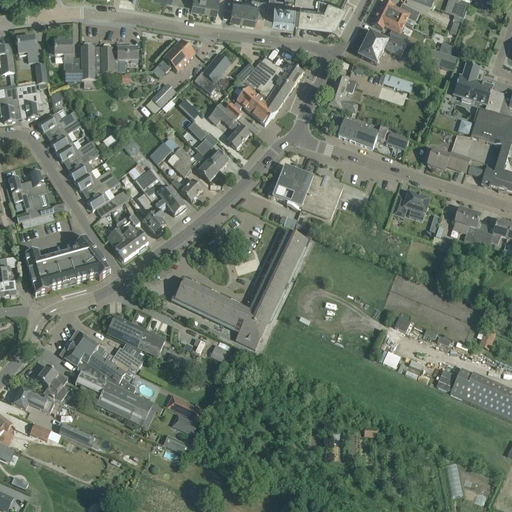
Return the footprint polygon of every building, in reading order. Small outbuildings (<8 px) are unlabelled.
[(192,0),(191,8),(203,10),(204,0),(192,0)] [(204,0),(203,10),(215,12),(216,7),(224,8),(224,0),(204,0)] [(242,20),(245,3),(240,2),(240,0),(224,0),(224,8),(231,10),(230,18),(242,20)] [(268,0),(266,11),(272,11),(272,16),(271,23),(282,24),(284,0),(279,0),(268,0)] [(284,0),(282,24),(292,25),(293,21),(297,22),(297,23),(299,5),(294,5),(294,0),(284,0)] [(294,0),(294,5),(299,5),(297,22),(297,23),(332,27),(344,6),(343,6),(341,5),(326,0),(294,0)] [(403,0),(431,10),(434,2),(429,0),(403,0)] [(468,0),(452,0),(459,2),(453,22),(462,25),(470,1),(468,0)] [(262,19),(264,9),(265,2),(257,1),(257,5),(245,3),(242,20),(254,23),(255,18),(262,19)] [(389,19),(405,27),(409,18),(416,21),(419,15),(403,7),(401,12),(394,9),(383,3),(377,15),(388,20),(389,19)] [(377,15),(371,27),(380,31),(382,32),(384,29),(392,33),(394,29),(400,33),(400,34),(401,34),(403,31),(405,27),(389,19),(388,20),(377,15)] [(454,24),(449,35),(455,37),(459,26),(454,24)] [(407,46),(389,37),(386,43),(369,34),(358,58),(376,67),(384,51),(400,60),(407,46)] [(37,64),(35,49),(34,39),(16,41),(18,57),(28,56),(29,65),(37,64)] [(68,89),(80,83),(82,83),(81,72),(72,72),(72,66),(72,44),(65,44),(65,41),(54,42),(54,47),(48,47),(49,59),(64,58),(64,66),(64,72),(65,72),(66,83),(68,83),(68,89)] [(15,76),(12,55),(4,56),(3,43),(0,43),(0,67),(1,77),(15,76)] [(164,61),(157,68),(165,75),(171,69),(177,74),(195,56),(181,43),(163,61),(164,61)] [(83,49),(81,49),(81,61),(81,72),(82,83),(94,83),(102,83),(102,75),(114,75),(118,74),(118,63),(125,63),(137,63),(137,51),(118,51),(111,50),(111,48),(109,46),(104,47),(103,48),(103,51),(93,51),(93,49),(91,49),(91,47),(89,45),(85,45),(83,47),(83,49)] [(423,63),(436,68),(452,74),(455,67),(457,60),(428,51),(423,63)] [(203,83),(199,87),(213,98),(220,90),(215,85),(230,66),(219,57),(200,80),(203,83)] [(284,90),(290,94),(303,74),(291,66),(286,74),(265,60),(255,70),(274,84),(278,86),(278,85),(284,89),(284,90)] [(249,65),(244,71),(249,76),(254,71),(249,65)] [(479,70),(466,66),(462,77),(459,76),(453,97),(462,100),(461,102),(471,106),(472,103),(486,108),(485,112),(498,117),(502,104),(505,97),(491,92),(493,88),(475,83),(479,70)] [(45,67),(36,68),(38,86),(39,86),(46,85),(47,85),(45,67)] [(354,67),(352,74),(359,77),(363,75),(364,71),(354,67)] [(274,84),(255,70),(254,71),(249,76),(241,84),(265,105),(276,113),(290,94),(284,90),(284,89),(278,85),(278,86),(274,84)] [(114,75),(102,75),(102,83),(114,82),(114,75)] [(386,75),(383,86),(410,95),(414,84),(386,75)] [(337,77),(328,107),(340,111),(340,110),(351,114),(356,115),(359,106),(348,102),(349,101),(346,100),(344,99),(349,81),(347,81),(347,80),(337,77)] [(276,114),(276,113),(265,105),(241,84),(237,89),(243,95),(236,103),(237,103),(233,107),(231,105),(226,112),(237,121),(242,115),(238,112),(242,108),(264,128),(276,115),(276,114)] [(167,86),(152,101),(145,108),(153,116),(175,94),(167,86)] [(40,113),(38,105),(33,106),(32,97),(37,96),(35,87),(16,90),(20,116),(21,119),(27,118),(27,122),(38,120),(37,113),(40,113)] [(21,122),(21,121),(21,119),(20,116),(16,90),(4,92),(5,100),(0,101),(0,114),(1,119),(3,119),(4,125),(15,124),(14,117),(20,116),(21,122)] [(65,100),(60,93),(51,98),(53,107),(65,100)] [(193,120),(199,114),(184,100),(178,107),(193,120)] [(502,104),(498,117),(511,120),(511,100),(510,106),(502,104)] [(175,127),(185,118),(171,103),(161,112),(175,127)] [(234,123),(237,121),(226,112),(225,112),(219,107),(208,120),(216,127),(221,121),(235,134),(227,143),(236,151),(249,136),(234,123)] [(486,169),(480,186),(511,196),(511,120),(498,117),(485,112),(479,111),(470,139),(501,149),(494,172),(486,169)] [(53,137),(61,132),(78,122),(73,114),(65,120),(61,122),(59,118),(56,115),(38,126),(44,136),(50,132),(53,137)] [(341,129),(338,138),(355,145),(373,151),(376,142),(380,143),(383,144),(384,143),(386,144),(390,133),(380,130),(363,124),(345,118),(341,129)] [(61,132),(53,137),(56,142),(50,146),(56,155),(65,150),(72,145),(67,137),(82,128),(78,122),(61,132)] [(469,137),(473,125),(465,123),(460,126),(458,133),(469,137)] [(194,125),(188,131),(200,143),(206,137),(194,125)] [(386,144),(386,146),(405,152),(409,140),(390,133),(386,144)] [(185,166),(191,160),(181,150),(180,150),(170,140),(166,144),(172,152),(171,153),(174,156),(175,155),(185,166)] [(205,141),(196,151),(198,154),(208,164),(219,174),(228,164),(221,157),(218,154),(205,141)] [(68,161),(71,166),(80,161),(95,150),(92,144),(89,146),(78,153),(72,145),(65,150),(56,155),(62,165),(68,161)] [(68,175),(74,184),(83,179),(91,174),(93,173),(88,165),(100,157),(95,150),(80,161),(71,166),(74,171),(68,175)] [(465,174),(468,165),(470,161),(450,154),(449,158),(432,152),(427,167),(445,173),(448,164),(453,166),(452,170),(465,174)] [(197,163),(192,168),(198,174),(202,177),(209,184),(219,174),(208,164),(198,154),(193,160),(197,163)] [(167,163),(184,180),(191,172),(185,167),(185,166),(175,155),(174,156),(167,163)] [(128,175),(135,184),(146,175),(139,166),(128,175)] [(483,172),(480,171),(482,168),(476,166),(475,169),(470,168),(467,175),(480,179),(483,172)] [(291,206),(302,177),(293,173),(294,172),(284,169),(282,174),(282,175),(277,188),(277,187),(272,200),(274,200),(291,206)] [(185,210),(179,202),(170,190),(169,192),(162,184),(152,171),(146,175),(135,184),(144,196),(158,213),(160,215),(167,209),(174,218),(175,217),(174,216),(178,214),(180,215),(184,212),(184,211),(185,210)] [(86,190),(90,195),(98,190),(114,179),(110,172),(100,178),(101,179),(96,182),(91,174),(83,179),(74,184),(80,194),(86,190)] [(49,210),(45,196),(46,196),(40,173),(30,176),(32,183),(26,185),(36,220),(52,216),(54,215),(52,209),(49,210)] [(302,177),(291,206),(291,207),(301,211),(313,179),(303,176),(302,177)] [(19,179),(8,182),(14,205),(23,202),(27,216),(28,216),(30,222),(36,220),(26,185),(21,186),(19,179)] [(93,213),(96,211),(109,203),(104,195),(118,186),(114,179),(98,190),(90,195),(93,200),(87,204),(93,213)] [(323,183),(313,179),(301,211),(330,222),(342,191),(327,185),(329,181),(324,180),(323,183)] [(197,199),(196,198),(202,192),(193,183),(189,187),(187,185),(183,188),(176,181),(173,184),(172,184),(171,185),(190,203),(192,202),(193,203),(195,204),(198,201),(197,199)] [(123,194),(113,200),(119,208),(128,202),(123,194)] [(398,198),(393,216),(402,219),(403,216),(405,210),(410,212),(408,217),(422,222),(424,216),(425,216),(429,202),(408,195),(406,201),(398,198)] [(161,234),(160,233),(166,228),(161,222),(164,220),(160,215),(158,213),(144,196),(139,200),(146,209),(144,210),(151,219),(144,224),(148,229),(154,237),(157,236),(158,237),(161,234)] [(119,208),(113,200),(109,203),(96,211),(101,220),(110,214),(119,208)] [(480,248),(483,236),(475,233),(480,218),(459,211),(453,230),(466,234),(463,243),(470,245),(480,248)] [(22,224),(23,230),(54,222),(52,216),(36,220),(30,222),(22,224)] [(119,232),(136,254),(139,252),(140,253),(146,249),(145,248),(148,246),(136,230),(140,227),(133,218),(129,222),(130,224),(120,232),(119,232)] [(500,239),(507,241),(511,225),(503,222),(502,225),(497,223),(492,239),(483,236),(480,248),(489,251),(491,244),(497,246),(500,239)] [(107,239),(116,251),(115,252),(119,257),(117,258),(122,264),(123,262),(124,263),(136,254),(119,232),(120,232),(117,228),(110,233),(112,236),(107,239)] [(300,240),(287,234),(249,313),(184,282),(178,295),(175,294),(172,301),(235,330),(237,326),(242,328),(235,342),(255,352),(308,241),(310,243),(310,242),(301,238),(300,240)] [(440,248),(442,242),(434,239),(432,246),(440,248)] [(99,282),(110,274),(110,273),(86,240),(82,242),(77,245),(78,246),(74,248),(77,252),(40,262),(38,254),(34,255),(34,254),(28,256),(25,257),(28,270),(36,297),(49,294),(49,292),(97,279),(99,282)] [(0,271),(0,282),(0,284),(2,299),(16,297),(15,287),(14,282),(8,283),(7,270),(1,271),(0,271)] [(115,319),(107,335),(137,349),(145,333),(115,319)] [(405,334),(410,324),(399,319),(394,329),(405,334)] [(480,346),(479,347),(489,351),(496,336),(486,331),(480,346)] [(165,342),(145,333),(137,349),(157,359),(165,342)] [(70,343),(60,358),(69,364),(79,370),(77,372),(81,374),(92,379),(102,383),(103,381),(125,391),(133,396),(135,392),(134,390),(129,385),(142,365),(122,351),(120,350),(109,366),(99,360),(104,352),(105,351),(99,348),(90,341),(82,336),(75,346),(70,343)] [(439,339),(437,344),(448,349),(450,344),(439,339)] [(199,342),(196,354),(200,355),(204,344),(199,342)] [(216,347),(210,359),(225,366),(225,365),(230,354),(224,351),(216,347)] [(171,356),(167,364),(179,370),(183,361),(182,361),(171,356)] [(47,369),(37,381),(48,389),(43,396),(53,401),(61,404),(67,395),(61,391),(68,382),(59,375),(58,377),(47,369)] [(448,393),(454,377),(443,372),(436,389),(448,393)] [(76,385),(81,387),(79,392),(85,394),(87,390),(101,397),(96,407),(143,429),(143,428),(148,430),(156,414),(159,415),(162,410),(154,406),(154,405),(133,396),(125,391),(103,381),(102,383),(92,379),(81,374),(76,385)] [(472,377),(462,401),(477,408),(488,384),(472,377)] [(11,406),(20,410),(25,412),(28,406),(50,416),(55,406),(50,404),(19,390),(11,406)] [(199,425),(204,412),(184,402),(172,397),(167,409),(178,415),(199,425)] [(0,436),(5,430),(7,432),(12,426),(5,421),(0,417),(0,436)] [(178,417),(172,428),(195,439),(200,427),(178,417)] [(61,437),(34,426),(30,436),(47,443),(48,441),(58,445),(61,437)] [(74,431),(70,441),(91,450),(95,440),(74,431)] [(168,438),(163,448),(186,459),(191,448),(168,438)] [(445,467),(451,498),(463,496),(457,465),(445,467)] [(14,479),(11,486),(21,490),(24,483),(14,479)]
